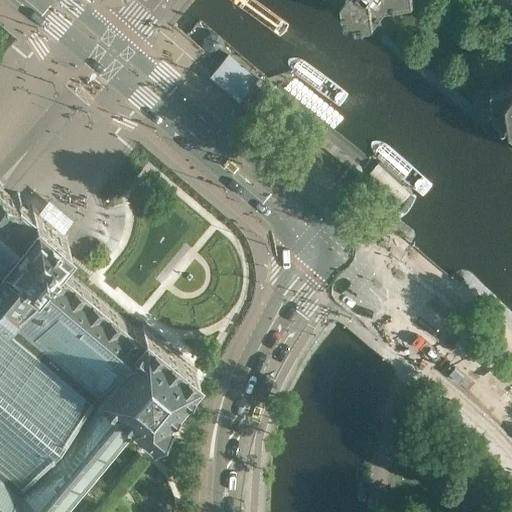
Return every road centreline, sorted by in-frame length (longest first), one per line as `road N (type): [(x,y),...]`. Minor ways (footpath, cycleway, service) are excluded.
road 1 (primary): [(340,232),(117,40)]
road 2 (primary): [(100,64),(323,253)]
road 3 (secondary): [(225,511),(245,386),(287,302),(323,253)]
road 4 (primary): [(511,410),(358,267)]
